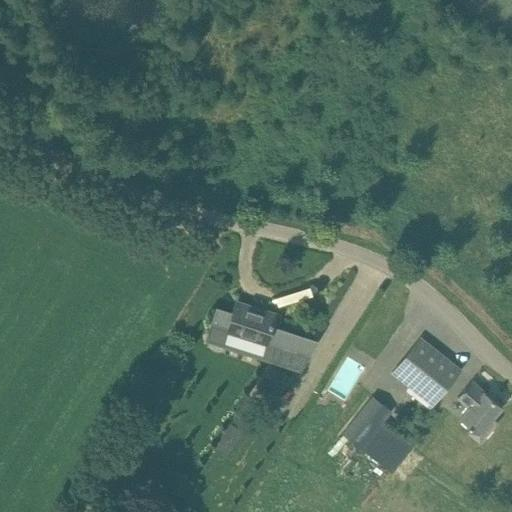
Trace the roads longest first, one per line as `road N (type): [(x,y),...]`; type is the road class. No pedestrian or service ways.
road 1 (unclassified): [(511,374),(377,264),(118,190)]
road 2 (track): [(118,190),(0,129)]
